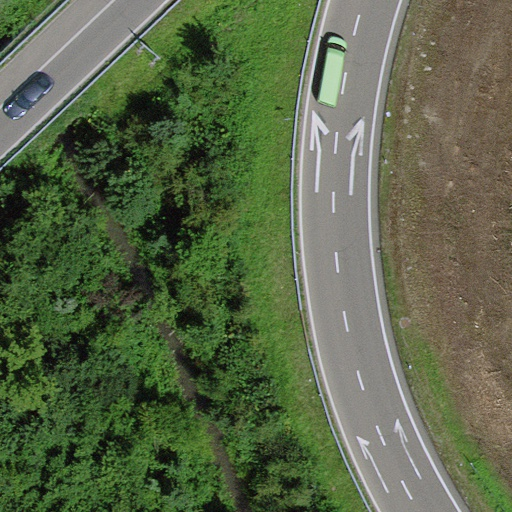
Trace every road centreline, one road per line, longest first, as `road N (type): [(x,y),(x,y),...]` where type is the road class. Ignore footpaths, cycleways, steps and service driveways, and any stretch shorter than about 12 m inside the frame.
road 1 (motorway): [(421,511),(361,380),(338,261),(337,142),(365,0)]
road 2 (motorway): [(143,0),(0,134)]
